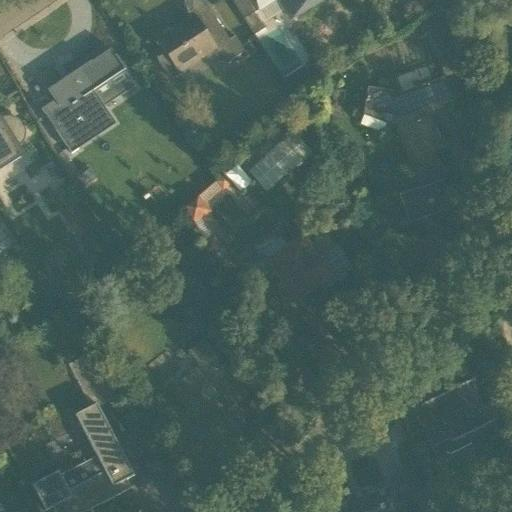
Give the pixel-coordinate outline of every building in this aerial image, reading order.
[(229,40),(202,0),(184,0),(183,1),(189,18),(157,38),(155,35),(154,36),(165,54),(157,60),(157,62),(160,66),(161,68),(163,71),(165,73),(168,75),(170,76),(174,77),(203,59),(217,62),(226,64),(245,52),(235,36),(229,40)] [(236,0),(233,2),(254,35),(264,29),(254,13),(259,10),(258,8),(271,0),(284,0),(295,17),(321,0),(236,0)] [(429,15),(413,26),(421,38),(437,27),(429,15)] [(72,80),(51,94),(68,121),(55,129),(71,154),(78,149),(77,148),(113,123),(93,91),(125,70),(111,50),(91,63),(91,62),(69,76),(72,80)] [(308,75),(290,87),(296,95),(314,83),(308,75)] [(450,98),(443,79),(400,95),(368,89),(364,111),(363,116),(383,123),(384,114),(392,116),(419,188),(399,196),(409,224),(443,211),(433,183),(445,179),(435,153),(443,150),(428,110),(433,108),(429,98),(437,95),(441,105),(451,101),(450,98)] [(0,118),(0,166),(20,154),(16,148),(19,146),(21,144),(23,142),(24,140),(25,137),(25,133),(25,129),(24,126),(23,124),(21,123),(16,119),(10,117),(3,117),(0,118)] [(198,197),(186,207),(194,224),(202,217),(205,205),(198,197)] [(282,299),(284,301),(286,301),(290,301),(294,299),(296,302),(320,285),(324,291),(354,270),(337,246),(319,258),(303,236),(267,262),(282,283),(279,285),(278,288),(277,291),(278,295),(279,297),(282,299)] [(247,395),(203,341),(189,353),(199,366),(197,368),(198,369),(170,392),(192,417),(193,415),(221,392),(232,406),(247,395)] [(493,421),(473,381),(475,380),(475,379),(492,370),(479,345),(458,356),(470,381),(459,387),(458,385),(451,388),(452,390),(421,405),(423,406),(427,414),(417,418),(426,436),(432,448),(450,439),(451,442),(496,420),(496,419),(493,421)] [(94,352),(69,365),(86,401),(112,388),(94,352)] [(51,504),(54,511),(78,511),(124,490),(119,480),(131,475),(96,403),(75,414),(103,470),(66,488),(57,469),(31,482),(43,508),(51,504)] [(419,511),(411,486),(391,493),(390,489),(367,497),(366,492),(362,493),(348,498),(349,503),(326,511),(419,511)]
